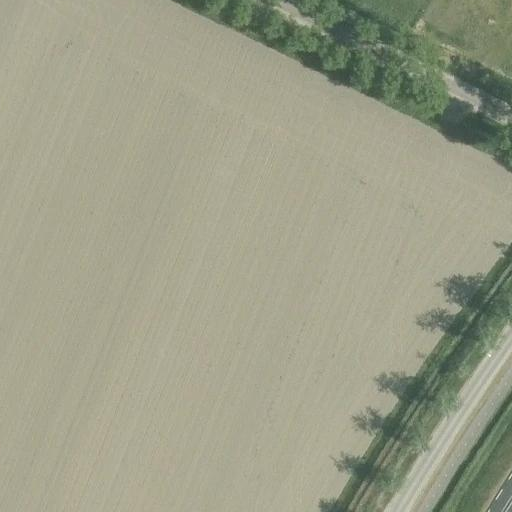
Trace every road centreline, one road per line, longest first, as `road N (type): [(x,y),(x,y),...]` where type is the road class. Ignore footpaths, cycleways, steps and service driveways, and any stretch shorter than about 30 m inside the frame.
road 1 (unclassified): [(511,113),(278,0)]
road 2 (unclassified): [(511,336),(398,511)]
